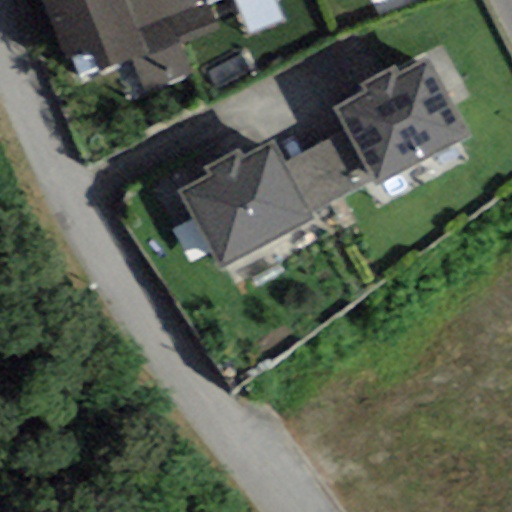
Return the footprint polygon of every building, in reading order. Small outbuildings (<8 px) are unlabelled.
[(125,0),(41,0),(75,84),(132,62),(148,55),(138,33),(125,0)] [(198,0),(125,0),(138,33),(201,6),(198,0)] [(219,28),(207,3),(201,6),(138,33),(148,55),(132,62),(146,93),(192,73),(180,45),(219,28)] [(375,187),(469,137),(427,58),(399,72),(396,66),(360,85),(363,92),(333,108),(345,131),(372,181),(375,187)] [(311,213),(372,181),(345,131),(283,164),(311,213)] [(222,274),(315,221),(311,213),(283,164),(270,141),(242,157),(238,149),(205,168),(209,176),(177,194),(222,274)]
